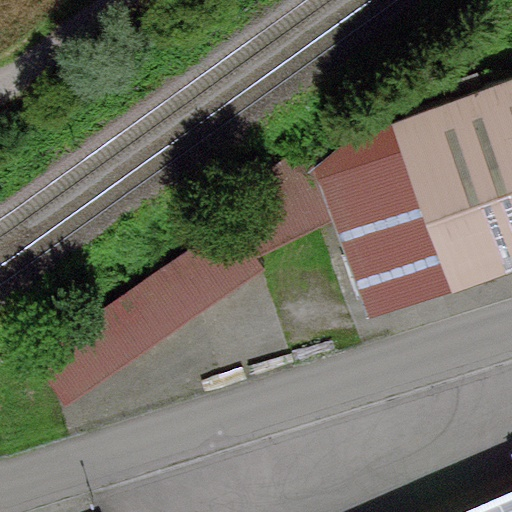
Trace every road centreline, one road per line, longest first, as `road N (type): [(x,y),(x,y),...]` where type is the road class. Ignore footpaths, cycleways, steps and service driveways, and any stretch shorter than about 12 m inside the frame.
road 1 (unclassified): [(511,327),(0,478)]
road 2 (track): [(0,80),(111,0)]
